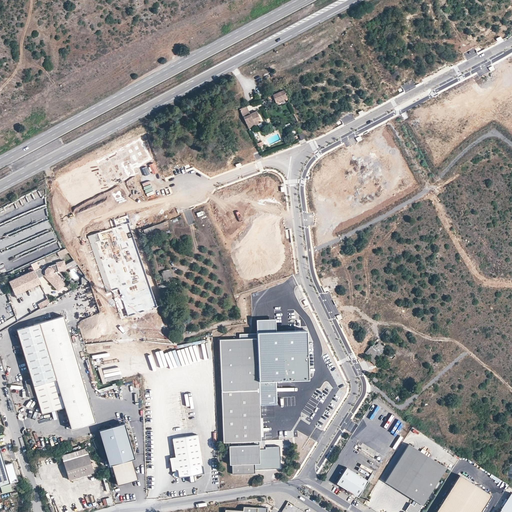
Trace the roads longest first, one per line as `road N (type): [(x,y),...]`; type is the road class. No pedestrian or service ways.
road 1 (primary): [(0,185),(351,0)]
road 2 (residential): [(298,482),(354,383),(305,276),(297,157)]
road 3 (primary): [(304,0),(0,161)]
road 4 (residential): [(297,157),(511,40)]
road 5 (track): [(383,110),(478,275),(511,283)]
road 6 (track): [(330,312),(351,308),(374,322),(460,344),(511,390)]
road 7 (residential): [(117,511),(298,482)]
road 8 (residential): [(0,378),(37,511)]
